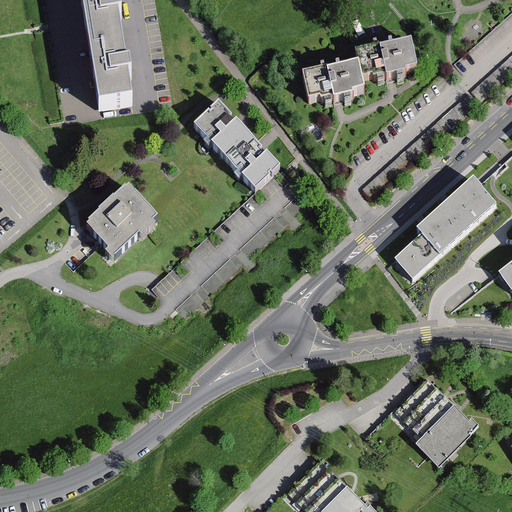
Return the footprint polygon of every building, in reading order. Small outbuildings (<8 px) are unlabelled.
[(44,0),(29,0),(35,27),(49,24),(44,0)] [(80,0),(99,115),(133,110),(128,84),(131,84),(130,77),(129,72),(126,73),(118,24),(122,23),(121,17),(120,12),(116,12),(114,0),(80,0)] [(49,32),(35,34),(51,125),(64,123),(49,32)] [(411,47),(380,55),(379,52),(356,58),(358,69),(362,83),(373,80),(374,83),(386,80),(387,83),(390,82),(405,78),(405,76),(417,73),(411,47)] [(511,76),(511,56),(472,93),(482,104),(511,76)] [(325,77),(325,74),(303,79),(309,105),(320,102),(321,106),(333,103),(333,106),(338,105),(353,102),(352,99),(365,96),(362,83),(358,69),(325,77)] [(468,97),(362,191),(372,202),(478,107),(468,97)] [(212,148),(227,164),(235,156),(237,158),(246,150),(249,154),(256,147),(237,126),(235,128),(231,125),(229,122),(231,121),(218,107),(211,114),(213,116),(210,118),(208,116),(194,129),(207,143),(211,139),(216,144),(212,148)] [(237,158),(235,156),(227,164),(226,164),(254,193),(277,170),(267,159),(264,161),(258,155),(261,152),(258,150),(256,147),(249,154),(246,150),(237,158)] [(157,284),(152,289),(167,306),(182,321),(308,202),(277,170),(254,193),(163,279),(157,284)] [(439,261),(497,210),(480,191),(478,189),(475,187),(474,185),(450,206),(427,227),(416,236),(422,242),(396,265),(413,284),(439,261)] [(157,221),(129,189),(86,228),(99,242),(102,245),(109,253),(105,256),(111,263),(139,238),(142,241),(156,228),(153,225),(157,221)] [(511,269),(498,280),(503,286),(511,297),(511,269)] [(496,281),(451,314),(460,318),(503,286),(498,280),(496,281)] [(476,431),(425,383),(395,416),(424,442),(417,450),(439,470),(476,431)] [(375,511),(322,462),(288,498),(303,511),(375,511)]
